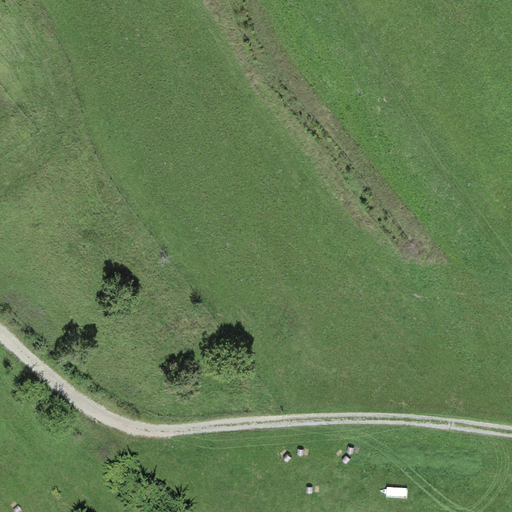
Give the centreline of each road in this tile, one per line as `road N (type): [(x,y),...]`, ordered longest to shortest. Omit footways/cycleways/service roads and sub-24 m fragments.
road 1 (track): [(511,428),(421,422),(136,431),(47,374),(0,331)]
road 2 (track): [(348,0),(476,219),(511,265)]
